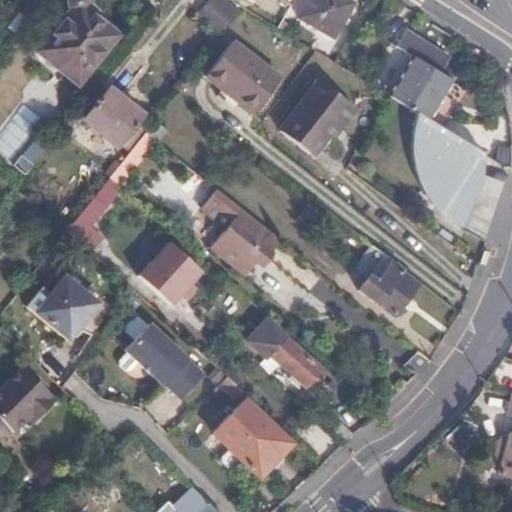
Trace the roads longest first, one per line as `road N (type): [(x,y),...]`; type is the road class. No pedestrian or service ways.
road 1 (tertiary): [(343,488),(451,390),(511,274)]
road 2 (unknown): [(228,511),(138,414)]
